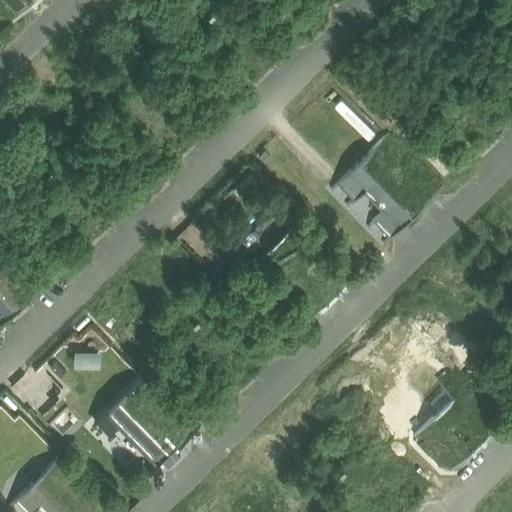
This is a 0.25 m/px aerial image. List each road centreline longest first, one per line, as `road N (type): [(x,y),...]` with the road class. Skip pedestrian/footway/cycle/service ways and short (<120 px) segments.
road 1 (unclassified): [(376,0),(0,369)]
road 2 (unclassified): [(511,158),(155,511)]
